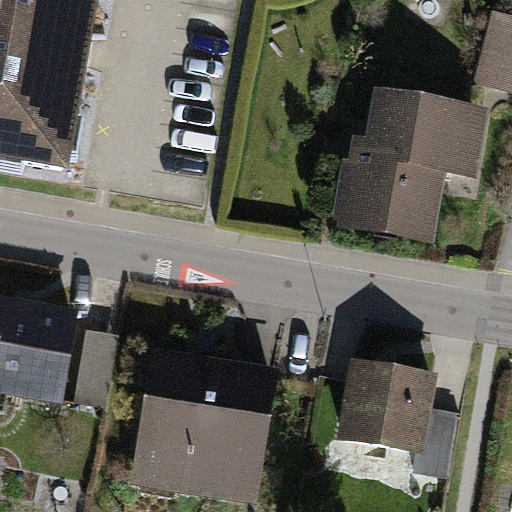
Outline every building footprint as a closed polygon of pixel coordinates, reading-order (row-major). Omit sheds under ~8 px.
[(100,0),(0,0),(0,156),(71,169),(100,0)] [(511,17),(490,12),(471,84),(511,95),(511,17)] [(487,108),(372,90),(364,140),(351,138),(347,162),(339,161),(330,220),(336,221),(334,230),(433,246),(444,175),(476,180),(487,108)] [(80,312),(0,298),(0,395),(0,392),(63,403),(80,312)] [(119,336),(89,331),(77,404),(107,409),(119,336)] [(281,368),(156,349),(135,483),(261,503),(281,368)] [(438,373),(357,358),(343,437),(425,451),(432,410),(438,373)] [(461,415),(432,410),(425,451),(421,474),(450,479),(461,415)]
